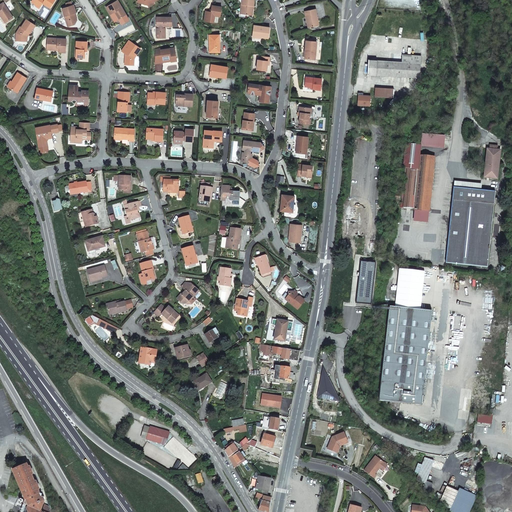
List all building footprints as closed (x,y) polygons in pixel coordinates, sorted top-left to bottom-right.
[(126,15),(118,0),(106,7),(110,15),(115,13),(118,19),(126,15)] [(241,0),(240,12),(246,13),(246,14),(252,15),(253,10),(250,8),(251,6),(253,6),(253,0),(241,0)] [(76,12),(75,10),(73,4),(72,4),(71,1),(65,3),(66,6),(61,8),(68,26),(74,24),(76,20),(73,13),(76,12)] [(13,18),(3,3),(0,4),(0,15),(2,15),(6,22),(13,18)] [(219,16),(221,7),(212,5),(211,9),(211,11),(208,11),(205,10),(203,20),(213,22),(214,15),(219,16)] [(319,25),(315,9),(305,11),(307,21),(308,21),(309,27),(319,25)] [(170,17),(157,17),(157,26),(159,26),(159,28),(157,28),(157,38),(165,38),(165,29),(163,28),(163,26),(170,26),(170,17)] [(26,19),(21,27),(21,26),(16,33),(16,41),(26,41),(26,36),(27,34),(28,35),(30,33),(36,25),(26,19)] [(270,28),(254,26),(252,36),(268,38),(270,28)] [(220,46),(220,35),(211,35),(211,40),(210,40),(210,46),(211,46),(212,52),(220,52),(220,46)] [(66,39),(47,38),(47,47),(51,48),(51,49),(56,50),(56,48),(59,48),(59,50),(59,52),(65,52),(66,39)] [(141,49),(129,40),(122,51),(125,53),(127,55),(125,57),(125,64),(134,64),(134,58),(136,55),(141,49)] [(77,41),(76,58),(85,58),(85,51),(85,49),(87,49),(87,41),(77,41)] [(315,59),(317,42),(308,41),(306,41),(305,51),(306,51),(305,59),(315,59)] [(173,48),(160,50),(160,49),(155,50),(155,62),(162,61),(162,59),(169,58),(170,61),(175,61),(173,48)] [(402,62),(368,60),(367,74),(419,78),(421,55),(402,54),(402,62)] [(267,65),(268,61),(269,61),(270,57),(262,56),(261,60),(258,60),(257,70),(267,71),(267,65)] [(228,67),(211,65),(210,75),(218,77),(226,78),(228,67)] [(17,93),(26,78),(18,72),(12,81),(8,87),(17,93)] [(305,86),(313,87),(313,89),(320,90),(322,79),(306,77),(305,86)] [(248,94),(257,95),(258,93),(260,93),(260,95),(260,101),(269,102),(269,94),(270,87),(270,86),(249,84),(248,94)] [(69,85),(69,101),(71,101),(74,104),(77,101),(84,102),(84,99),(88,100),(89,91),(82,91),(81,92),(78,92),(78,91),(78,86),(69,85)] [(35,98),(43,100),(51,101),(53,92),(53,91),(49,90),(48,91),(45,91),(45,90),(37,88),(35,98)] [(375,96),(394,98),(394,89),(376,88),(375,96)] [(118,91),(117,111),(127,112),(128,104),(126,104),(126,102),(128,102),(129,102),(130,92),(118,91)] [(43,102),(52,104),(55,93),(53,92),(51,101),(43,100),(43,102)] [(156,103),(165,104),(166,92),(156,92),(156,93),(153,93),(148,93),(147,104),(156,104),(156,103)] [(185,95),(182,95),(176,95),(176,105),(192,106),(193,94),(185,94),(185,95)] [(358,105),(370,105),(371,96),(359,95),(358,105)] [(208,100),(206,117),(216,117),(216,109),(218,109),(218,101),(208,100)] [(310,124),(310,118),(309,118),(310,114),(310,108),(299,106),(299,112),(300,112),(299,123),(310,124)] [(243,112),(242,120),(241,129),(250,130),(252,121),(253,122),(254,113),(243,112)] [(87,132),(87,130),(89,130),(89,123),(80,122),(80,129),(77,129),(77,127),(71,127),(70,142),(76,142),(76,141),(82,141),(82,139),(82,138),(86,138),(86,139),(90,139),(91,132),(87,132)] [(50,125),(35,128),(39,146),(47,145),(47,141),(46,140),(47,138),(49,138),(52,137),(51,133),(59,132),(57,125),(50,126),(50,125)] [(134,129),(123,128),(122,128),(115,128),(114,138),(115,138),(122,139),(129,139),(129,141),(134,141),(134,129)] [(155,140),(163,141),(163,129),(147,128),(146,139),(152,139),(155,139),(155,140)] [(185,133),(183,132),(174,131),(174,143),(182,143),(182,139),(185,140),(185,141),(193,142),(194,130),(185,129),(185,133)] [(222,131),(204,130),(203,147),(212,148),(212,141),(213,141),(221,141),(222,131)] [(307,153),(309,136),(298,135),(297,144),(298,144),(297,152),(307,153)] [(261,143),(244,141),(243,150),(245,150),(245,153),(242,153),(242,161),(251,162),(252,154),(251,154),(249,153),(249,150),(251,150),(260,151),(265,147),(261,143)] [(429,211),(434,157),(419,156),(420,145),(406,144),(404,168),(405,168),(402,195),(402,198),(401,207),(414,208),(414,210),(429,211)] [(489,149),(487,149),(484,177),(497,179),(500,151),(496,150),(497,146),(490,145),(489,149)] [(298,164),(297,175),(301,176),(301,175),(306,175),(312,176),(313,166),(298,164)] [(119,181),(119,190),(124,190),(129,190),(129,181),(131,181),(131,176),(115,176),(114,180),(119,181)] [(164,181),(163,191),(163,192),(168,192),(168,191),(168,190),(172,190),(172,191),(178,191),(179,191),(179,180),(170,180),(170,177),(161,177),(161,181),(164,181)] [(86,182),(69,184),(70,193),(78,192),(79,193),(87,192),(88,192),(87,189),(86,183),(86,182)] [(209,202),(210,192),(212,193),(213,188),(209,187),(201,186),(199,200),(205,201),(207,202),(209,202)] [(221,186),(220,200),(225,201),(225,198),(230,199),(230,201),(233,201),(237,198),(239,198),(240,192),(234,191),(233,191),(232,191),(232,190),(231,189),(230,189),(230,186),(221,186)] [(453,187),(446,263),(447,263),(455,188),(495,193),(495,192),(453,187)] [(488,267),(495,193),(455,188),(447,263),(488,267)] [(282,195),(281,211),(293,212),(294,204),(294,196),(282,195)] [(52,201),(54,207),(53,207),(54,212),(58,211),(58,210),(61,209),(60,199),(56,199),(56,200),(52,201)] [(124,205),(127,216),(128,216),(130,220),(139,218),(137,210),(136,210),(135,208),(137,208),(141,206),(140,201),(124,205)] [(84,221),(86,227),(99,224),(97,218),(96,217),(95,217),(94,217),(93,214),(92,209),(82,212),(83,216),(85,221),(84,221)] [(360,213),(348,212),(346,234),(358,235),(360,213)] [(193,232),(189,216),(178,219),(181,228),(182,227),(184,234),(193,232)] [(301,233),(302,225),(290,224),(289,242),(299,243),(300,237),(301,237),(301,235),(301,233)] [(136,233),(141,252),(145,252),(146,256),(154,255),(152,250),(154,249),(154,248),(153,245),(152,245),(151,245),(149,239),(147,230),(146,230),(145,228),(136,231),(137,233),(136,233)] [(240,240),(241,229),(231,228),(229,238),(228,238),(227,248),(237,250),(238,239),(240,240)] [(102,236),(85,241),(88,251),(95,249),(105,247),(102,236)] [(182,249),(186,263),(187,266),(197,263),(194,252),(194,251),(193,246),(182,249)] [(186,269),(200,265),(196,251),(194,251),(194,252),(197,263),(187,266),(186,263),(184,264),(186,269)] [(271,272),(265,255),(256,258),(258,265),(258,266),(262,276),(262,275),(271,272)] [(143,274),(145,282),(145,281),(154,279),(153,273),(152,270),(153,269),(151,261),(140,264),(143,274)] [(375,263),(361,262),(356,303),(371,304),(375,263)] [(90,281),(102,278),(107,276),(104,266),(87,271),(90,281)] [(220,285),(230,287),(232,279),(230,278),(230,274),(231,269),(220,267),(219,277),(221,277),(220,285)] [(193,298),(199,291),(193,285),(191,284),(185,283),(181,287),(184,290),(186,291),(182,295),(181,294),(177,298),(183,304),(186,304),(192,297),(193,298)] [(285,299),(298,309),(305,301),(299,296),(298,296),(296,295),(295,291),(289,292),(289,295),(285,299)] [(248,301),(237,299),(234,311),(238,311),(237,315),(247,316),(248,308),(248,306),(251,306),(253,298),(248,297),(248,301)] [(109,314),(118,311),(118,312),(119,313),(127,311),(124,301),(119,303),(117,303),(116,302),(107,304),(109,314)] [(162,314),(172,323),(173,322),(174,323),(176,321),(175,320),(179,316),(168,306),(166,309),(161,305),(154,313),(159,317),(162,314)] [(432,311),(390,306),(379,400),(421,405),(432,311)] [(89,326),(94,323),(98,325),(100,321),(99,321),(91,316),(85,319),(89,326)] [(206,326),(212,321),(208,317),(206,319),(203,322),(206,326)] [(276,326),(274,340),(280,341),(285,341),(285,336),(288,322),(278,320),(276,326)] [(288,322),(285,336),(285,341),(289,342),(293,322),(288,322)] [(114,327),(111,326),(106,324),(104,328),(115,333),(117,329),(114,327)] [(215,328),(205,334),(210,343),(218,338),(216,333),(218,332),(215,328)] [(187,345),(175,349),(178,358),(187,355),(186,351),(188,350),(190,355),(191,354),(190,351),(188,350),(187,345)] [(243,346),(236,347),(238,357),(243,356),(243,352),(244,352),(243,346)] [(269,352),(269,354),(272,354),(272,353),(279,354),(279,352),(281,353),(282,353),(283,348),(270,346),(269,352)] [(141,348),(139,363),(145,364),(146,361),(151,362),(151,360),(155,361),(157,350),(141,348)] [(300,351),(283,348),(282,353),(281,358),(289,360),(298,361),(300,351)] [(198,360),(201,364),(208,360),(205,355),(198,360)] [(261,362),(259,362),(259,364),(261,376),(269,377),(269,375),(268,375),(268,372),(265,372),(263,363),(261,363),(261,362)] [(274,370),(273,377),(279,378),(281,366),(275,365),(274,370)] [(281,366),(279,378),(289,379),(289,372),(290,367),(281,366)] [(206,373),(193,382),(198,391),(212,382),(206,373)] [(268,417),(266,428),(269,429),(278,431),(280,419),(268,417)] [(243,419),(232,421),(233,427),(244,425),(243,419)] [(348,442),(344,432),(332,437),(327,449),(337,453),(340,446),(348,442)] [(264,434),(261,444),(272,448),(275,437),(264,434)] [(227,449),(225,451),(226,452),(229,457),(238,450),(234,444),(227,449)] [(238,450),(229,457),(234,467),(235,468),(245,461),(242,457),(240,454),(238,450)] [(247,460),(252,466),(257,462),(252,455),(247,460)] [(375,456),(364,470),(374,478),(376,475),(375,474),(384,462),(375,456)] [(424,483),(433,460),(425,457),(422,465),(419,464),(416,472),(419,473),(416,480),(424,483)] [(26,511),(50,511),(48,507),(42,504),(44,500),(43,497),(40,497),(38,491),(40,489),(36,481),(34,481),(31,476),(34,474),(28,461),(11,469),(26,498),(20,509),(26,511)] [(253,487),(252,491),(257,492),(264,495),(267,496),(271,478),(259,476),(258,479),(256,488),(253,487)] [(253,498),(261,502),(263,496),(264,496),(264,495),(257,492),(253,498)] [(260,505),(258,510),(263,511),(268,511),(271,498),(264,496),(263,496),(261,502),(261,503),(259,502),(258,504),(260,505)]
